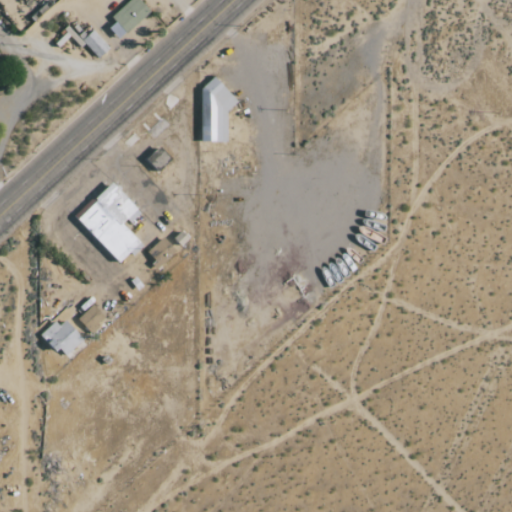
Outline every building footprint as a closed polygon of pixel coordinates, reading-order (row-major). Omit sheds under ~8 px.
[(129,0),(111,18),(115,22),(108,28),(119,40),(150,12),(139,0),(129,0)] [(109,48),(93,30),(81,41),(98,58),(109,48)] [(228,142),(228,97),(223,97),(223,82),(201,82),(200,142),(228,142)] [(74,217),(110,183),(134,209),(120,222),(140,243),(118,263),(74,217)] [(175,251),(162,238),(145,254),(157,267),(175,251)] [(76,320),(89,333),(104,319),(92,305),(76,320)] [(63,359),(82,340),(61,317),(41,336),(63,359)]
